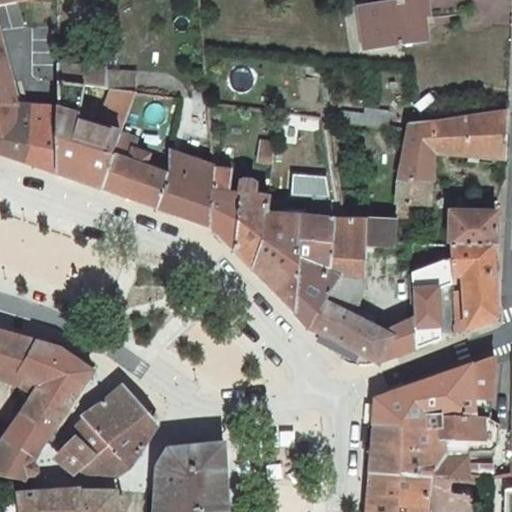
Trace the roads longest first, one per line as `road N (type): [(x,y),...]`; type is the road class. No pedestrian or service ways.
road 1 (residential): [(342,393),(202,254),(0,183)]
road 2 (residential): [(0,311),(123,357),(183,406)]
road 3 (residential): [(183,406),(342,393)]
